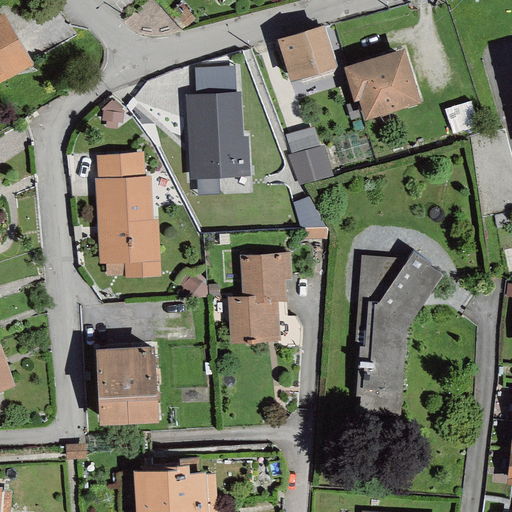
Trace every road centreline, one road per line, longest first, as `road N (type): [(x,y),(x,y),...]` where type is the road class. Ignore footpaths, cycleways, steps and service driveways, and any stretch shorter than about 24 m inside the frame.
road 1 (residential): [(133,62),(64,109),(49,157),(68,429),(0,436)]
road 2 (residential): [(363,0),(133,62)]
